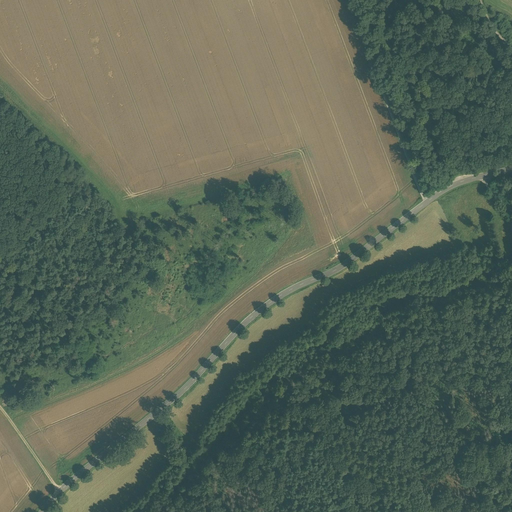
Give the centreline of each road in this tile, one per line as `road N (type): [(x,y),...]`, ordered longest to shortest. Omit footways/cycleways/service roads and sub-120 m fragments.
road 1 (secondary): [(511,168),(453,183),(251,322),(197,381),(47,511)]
road 2 (track): [(348,0),(425,203)]
road 3 (track): [(301,409),(427,511)]
road 4 (track): [(478,511),(504,384)]
